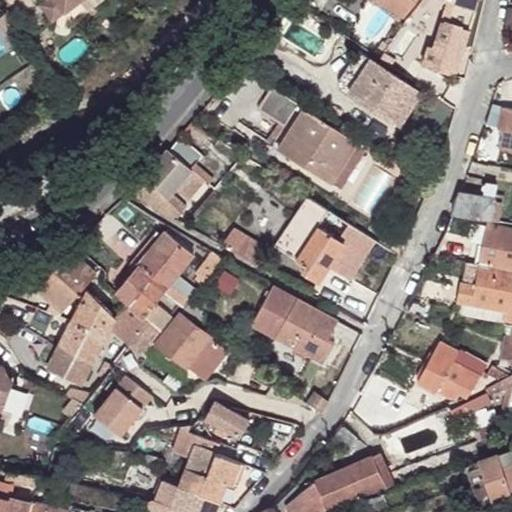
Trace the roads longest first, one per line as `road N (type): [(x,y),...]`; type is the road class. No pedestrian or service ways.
road 1 (residential): [(247,511),(329,422),(431,219),(485,63)]
road 2 (secondary): [(0,250),(32,235),(117,165),(254,0)]
road 3 (unknown): [(117,165),(371,336)]
